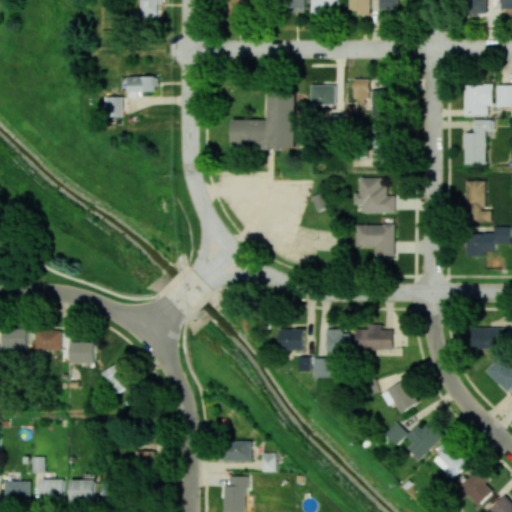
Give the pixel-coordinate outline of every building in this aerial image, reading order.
[(142,0),(142,17),(158,17),(159,0),(163,1),(162,0),(142,0)] [(229,0),(230,12),(258,11),(257,0),(229,0)] [(306,12),(306,0),(288,0),(288,11),(306,12)] [(339,0),(312,0),(312,13),(324,13),(324,5),(340,6),(339,0)] [(370,0),(350,0),(350,9),(359,9),(359,14),(371,15),(370,0)] [(399,9),(398,0),(379,0),(379,9),(399,9)] [(511,0),(468,0),(469,12),(488,12),(488,5),(502,5),(502,8),(511,7),(511,0)] [(138,91),(158,91),(158,76),(130,76),(130,97),(138,97),(138,91)] [(370,99),(370,78),(355,78),(354,98),(370,99)] [(465,115),(490,115),(490,105),(494,105),(494,83),(466,83),(465,115)] [(511,106),(511,84),(498,84),(497,106),(511,106)] [(336,104),(336,85),(312,85),(312,104),(336,104)] [(373,88),(372,115),(393,116),(394,88),(373,88)] [(232,119),(232,147),(298,147),(298,95),(270,94),(270,119),(232,119)] [(106,115),(123,115),(123,96),(106,96),(106,115)] [(474,119),(475,132),(465,132),(465,164),(487,164),(487,130),(495,130),(495,119),(474,119)] [(359,164),(387,165),(389,122),(374,122),(373,153),(359,152),(359,164)] [(363,211),(395,212),(395,195),(387,195),(387,186),(382,186),(382,177),(360,177),(359,193),(355,193),(355,203),(363,204),(363,211)] [(467,180),(467,222),(492,221),(492,209),(486,209),(486,180),(467,180)] [(317,210),(328,208),(324,192),(314,195),(317,210)] [(357,246),(376,246),(376,255),(395,255),(395,223),(357,224),(357,246)] [(495,226),(495,233),(473,233),(474,248),(511,247),(510,226),(495,226)] [(383,323),(369,324),(369,328),(357,328),(357,349),(394,349),(393,329),(383,329),(383,323)] [(510,326),(473,327),(474,348),(510,347),(510,326)] [(4,347),(28,347),(27,327),(3,327),(4,347)] [(282,349),(305,350),(306,328),(283,328),(282,349)] [(328,353),(351,353),(350,329),(328,330),(328,353)] [(36,348),(62,349),(62,331),(37,331),(36,348)] [(97,362),(97,342),(72,341),(72,362),(97,362)] [(511,363),(503,354),(487,370),(508,392),(511,388),(511,363)] [(312,371),(312,357),(301,356),(301,370),(312,371)] [(334,376),(334,357),(315,357),(315,376),(334,376)] [(135,383),(123,362),(105,371),(116,393),(135,383)] [(383,391),(389,405),(396,401),(401,412),(419,403),(408,380),(383,391)] [(386,433),(398,444),(409,432),(397,421),(386,433)] [(445,434),(430,421),(424,427),(419,423),(407,436),(414,442),(409,448),(422,459),(445,434)] [(253,461),(253,441),(226,440),(225,460),(253,461)] [(435,459),(454,479),(471,462),(452,443),(435,459)] [(156,462),(156,450),(137,450),(137,463),(156,462)] [(263,471),(277,471),(277,452),(263,452),(263,471)] [(34,471),(46,472),(46,456),(34,456),(34,471)] [(491,477),(479,467),(460,487),(480,505),(493,490),(486,483),(491,477)] [(105,499),(120,500),(122,476),(106,475),(105,499)] [(226,485),(225,508),(249,508),(250,476),(230,475),(230,485),(226,485)] [(40,497),(65,498),(65,478),(40,478),(40,497)] [(71,479),(72,501),(97,501),(97,479),(71,479)] [(32,480),(6,480),(5,499),(32,499),(32,480)] [(511,511),(511,500),(506,494),(491,509),(493,511),(511,511)]
